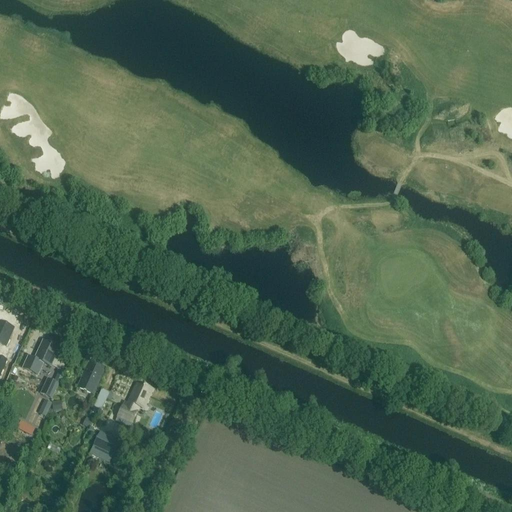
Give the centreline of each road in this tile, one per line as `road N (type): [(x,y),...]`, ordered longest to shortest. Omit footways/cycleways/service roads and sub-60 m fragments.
road 1 (tertiary): [(507,511),(205,376)]
road 2 (tertiary): [(205,376),(0,284)]
road 3 (unclassified): [(146,511),(205,376)]
